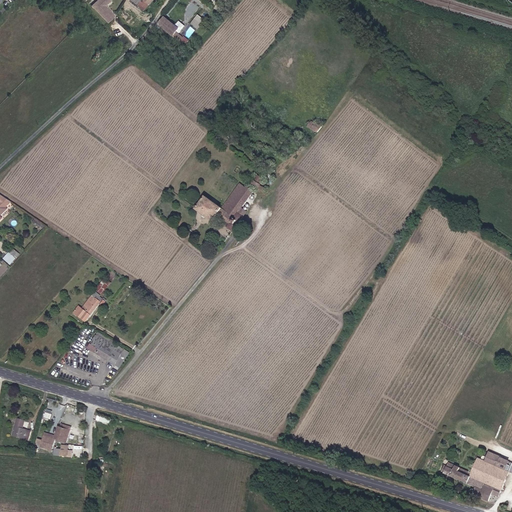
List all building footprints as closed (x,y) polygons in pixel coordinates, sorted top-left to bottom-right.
[(107,0),(101,0),(92,9),(108,25),(114,19),(103,8),(104,7),(106,7),(110,3),(107,0)] [(142,3),(148,8),(154,0),(132,0),(130,3),(137,9),(142,3)] [(143,14),(148,8),(142,3),(137,9),(143,14)] [(197,34),(203,27),(200,25),(202,23),(198,19),(190,29),(197,34)] [(176,34),(173,32),(163,23),(157,31),(171,42),(176,34)] [(171,42),(174,44),(184,31),(178,26),(176,29),(175,29),(173,32),(176,34),(171,42)] [(317,134),(321,129),(312,123),(309,128),(317,134)] [(267,191),(261,187),(264,182),(259,178),(253,188),(265,195),(267,191)] [(240,186),(221,210),(205,198),(197,211),(213,223),(218,215),(223,218),(221,221),(229,227),(227,229),(233,233),(237,228),(239,229),(244,222),(243,221),(247,215),(241,210),(254,193),(251,191),(247,189),(246,190),(240,186)] [(0,229),(6,223),(4,220),(16,207),(6,198),(0,194),(0,201),(3,205),(0,208),(0,229)] [(4,259),(12,264),(17,258),(9,252),(4,259)] [(97,291),(104,294),(112,279),(106,275),(97,291)] [(103,311),(106,307),(103,304),(103,305),(93,298),(76,319),(87,326),(100,308),(103,311)] [(110,363),(118,350),(103,341),(98,339),(90,352),(110,363)] [(118,350),(119,348),(104,340),(103,341),(118,350)] [(110,363),(121,369),(130,354),(119,348),(118,350),(110,363)] [(9,436),(26,440),(29,432),(19,429),(21,422),(14,420),(9,436)] [(57,440),(69,444),(73,428),(61,425),(57,440)] [(49,452),(53,453),(56,440),(45,437),(42,448),(49,450),(49,452)] [(55,455),(73,457),(74,450),(68,449),(69,445),(62,444),(61,448),(55,448),(55,455)] [(492,492),(498,494),(507,473),(502,471),(505,462),(498,459),(494,469),(483,464),(470,495),(469,495),(469,496),(488,503),(492,492)] [(469,495),(470,495),(483,464),(475,461),(470,474),(446,465),(445,468),(442,467),(439,474),(472,487),(469,495)]
